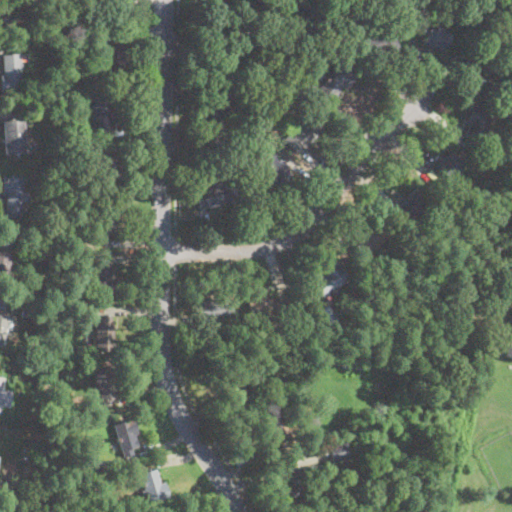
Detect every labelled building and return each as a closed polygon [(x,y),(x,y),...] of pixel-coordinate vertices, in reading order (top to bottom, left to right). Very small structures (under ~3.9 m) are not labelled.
[(16,19),(17,26),(0,28),(0,0),(23,0),(25,18),(16,19)] [(421,9),(419,16),(412,13),(414,7),(421,9)] [(247,22),(250,37),(254,36),(255,42),(251,43),(254,58),(227,62),(221,26),(247,22)] [(398,47),(383,54),(381,50),(368,56),(360,39),(389,26),(398,47)] [(443,28),(441,32),(448,35),(442,51),(422,44),(427,29),(433,30),(435,26),(443,28)] [(109,68),(107,31),(125,30),(127,67),(109,68)] [(21,90),(1,91),(2,55),(19,54),(21,90)] [(487,77),(471,85),(460,63),(476,55),(487,77)] [(354,76),(346,89),(341,86),(333,99),(318,90),(336,63),(354,76)] [(227,92),(229,114),(225,114),(227,135),(227,139),(209,140),(208,129),(203,130),(201,112),(206,112),(205,96),(210,96),(209,83),(226,82),(227,92)] [(114,93),(114,103),(116,103),(116,121),(114,121),(114,129),(86,129),(86,115),(82,116),(82,108),(87,108),(87,93),(114,93)] [(482,141),(464,136),(469,122),(467,121),(473,103),(492,110),(482,141)] [(326,126),(319,134),(316,132),(308,142),(310,144),(306,149),(301,146),(297,151),(283,140),(307,110),(326,126)] [(23,153),(4,154),(2,121),(21,120),(23,153)] [(272,152),(259,160),(254,151),(267,143),(272,152)] [(444,184),(434,175),(438,171),(434,167),(448,151),(462,164),(444,184)] [(115,164),(119,164),(119,179),(112,178),(112,185),(102,185),(102,177),(97,177),(99,153),(115,154),(115,164)] [(274,154),(277,163),(284,160),(292,179),(277,185),(275,181),(264,186),(261,180),(256,182),(253,175),(268,167),(264,158),(274,154)] [(27,191),(26,203),(22,203),(21,218),(5,217),(6,195),(1,195),(2,177),(22,177),(22,190),(27,191)] [(219,178),(221,185),(227,183),(227,203),(199,209),(195,191),(210,188),(208,181),(219,178)] [(240,199),(227,203),(227,183),(235,181),(240,199)] [(403,224),(398,218),(403,214),(398,207),(407,200),(404,197),(417,186),(430,202),(403,224)] [(118,204),(118,222),(114,222),(114,234),(106,234),(106,241),(97,240),(97,203),(118,204)] [(363,255),(352,241),(377,220),(389,235),(363,255)] [(0,251),(9,251),(7,286),(0,285),(0,251)] [(322,298),(312,283),(325,274),(323,271),(337,261),(349,279),(322,298)] [(114,282),(114,297),(92,296),(93,263),(111,264),(110,282),(114,282)] [(265,295),(265,299),(272,298),(272,301),(281,300),(281,305),(284,304),(285,314),(250,319),(248,297),(265,295)] [(201,321),(199,302),(227,299),(226,319),(201,321)] [(337,320),(324,328),(313,312),(326,304),(337,320)] [(34,309),(33,317),(21,315),(22,308),(34,309)] [(511,357),(503,355),(507,343),(502,341),(504,335),(508,337),(511,322),(508,321),(510,315),(511,315),(511,357)] [(113,351),(97,351),(96,316),(112,316),(113,351)] [(107,367),(109,372),(116,370),(120,380),(114,382),(117,397),(112,399),(113,402),(103,405),(92,373),(107,367)] [(245,398),(227,404),(226,403),(226,371),(236,369),(245,398)] [(226,371),(226,403),(216,374),(226,371)] [(0,376),(4,377),(3,390),(14,390),(12,407),(0,406),(0,376)] [(287,440),(271,447),(261,425),(259,426),(255,416),(273,408),(287,440)] [(135,453),(126,456),(114,427),(132,419),(138,434),(134,436),(138,445),(133,448),(135,453)] [(333,461),(331,446),(348,443),(350,459),(333,461)] [(106,473),(94,477),(91,466),(103,462),(106,473)] [(303,501),(283,505),(280,489),(283,488),(281,477),(288,476),(287,469),(296,467),(303,501)] [(160,484),(165,482),(169,498),(148,505),(139,474),(155,469),(160,484)] [(28,480),(27,488),(20,487),(21,480),(28,480)] [(21,508),(4,508),(4,499),(21,499),(21,508)]
